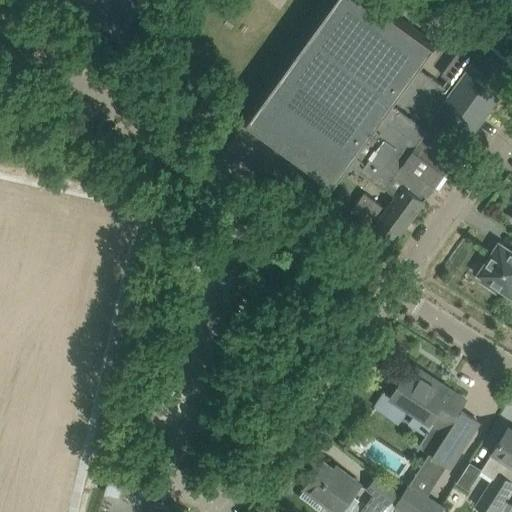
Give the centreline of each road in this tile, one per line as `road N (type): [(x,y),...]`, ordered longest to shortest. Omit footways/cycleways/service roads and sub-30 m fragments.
road 1 (unclassified): [(396,288),(0,34)]
road 2 (residential): [(228,511),(396,288)]
road 3 (residential): [(396,288),(511,129)]
road 4 (unclassified): [(511,364),(396,288)]
